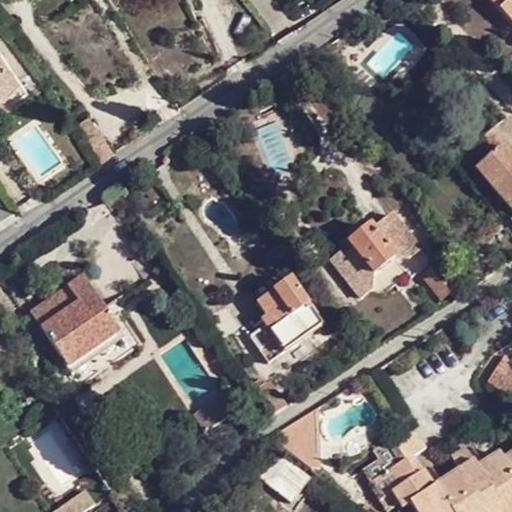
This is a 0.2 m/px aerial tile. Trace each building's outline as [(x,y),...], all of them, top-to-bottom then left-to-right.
[(511,0),(485,0),(511,28),(511,0)] [(0,96),(23,82),(0,48),(0,96)] [(511,158),(504,149),(475,172),(511,215),(511,158)] [(396,262),(369,228),(349,245),(353,250),(361,260),(375,279),(396,262)] [(356,264),(361,260),(353,250),(348,254),(356,264)] [(471,290),(484,282),(464,254),(451,263),(471,290)] [(456,291),(439,268),(424,280),(441,303),(456,291)] [(70,291),(31,317),(67,370),(119,335),(99,305),(83,281),(70,291)] [(323,329),(291,282),(258,306),(267,319),(274,330),(268,334),(284,356),(323,329)] [(266,330),(268,334),(274,330),(267,319),(261,323),(266,330)] [(269,365),(284,356),(268,334),(266,330),(252,340),(269,365)] [(119,335),(67,370),(71,376),(123,340),(119,335)] [(488,383),(511,399),(511,362),(505,358),(488,383)] [(249,388),(252,394),(268,419),(286,408),(269,383),(266,385),(262,379),(249,388)] [(215,404),(223,413),(235,405),(229,395),(215,404)] [(215,404),(193,418),(205,437),(228,422),(223,413),(215,404)] [(270,440),(295,460),(315,475),(312,414),(270,440)] [(409,506),(413,511),(507,511),(511,509),(511,461),(506,465),(502,460),(490,468),(493,473),(485,478),(477,467),(465,448),(451,458),(459,471),(462,475),(449,484),(453,489),(442,496),(436,486),(434,488),(425,473),(416,478),(408,466),(405,462),(426,449),(413,429),(372,454),(377,462),(386,474),(369,485),(380,502),(391,495),(399,507),(402,511),(409,506)] [(270,449),(250,473),(271,490),(290,466),(270,449)] [(511,453),(502,460),(506,465),(511,461),(511,453)] [(486,462),(490,468),(502,460),(498,454),(486,462)] [(417,460),(408,466),(416,478),(425,473),(417,460)] [(361,472),(369,485),(386,474),(377,462),(361,472)] [(486,462),(477,467),(485,478),(493,473),(490,468),(486,462)] [(290,466),(271,490),(291,506),(310,482),(290,466)] [(447,479),(449,484),(462,475),(459,471),(447,479)] [(74,484),(78,490),(89,483),(85,477),(74,484)] [(447,479),(436,486),(442,496),(453,489),(449,484),(447,479)] [(386,511),(391,511),(399,507),(391,495),(380,502),(386,511)]
